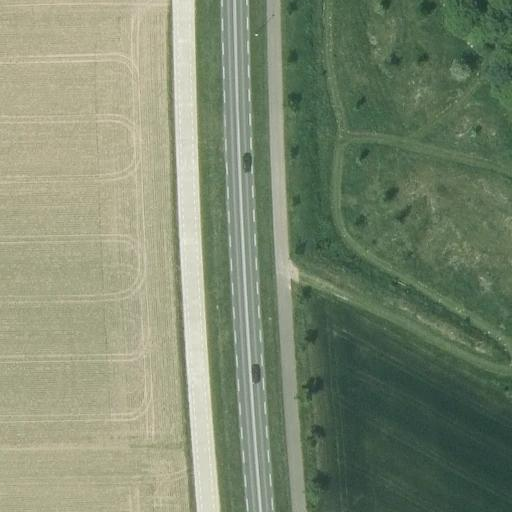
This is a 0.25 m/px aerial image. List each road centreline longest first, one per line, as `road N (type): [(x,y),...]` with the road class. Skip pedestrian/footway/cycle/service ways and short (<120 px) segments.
road 1 (primary): [(259,511),(236,0)]
road 2 (unclassified): [(208,511),(185,0)]
